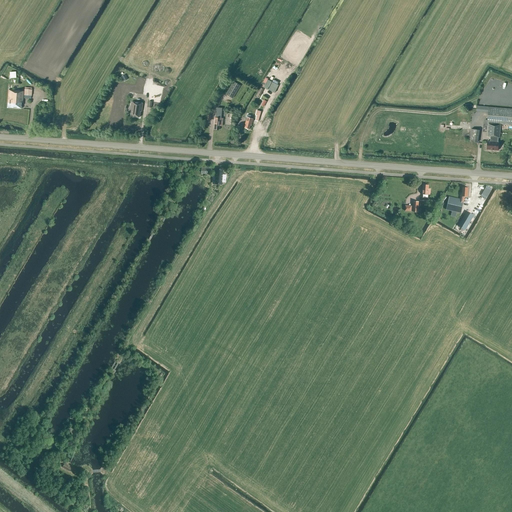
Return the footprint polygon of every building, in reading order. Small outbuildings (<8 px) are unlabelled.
[(274,93),(278,86),(267,80),(263,88),(274,93)] [(152,93),(155,85),(145,81),(142,89),(152,93)] [(240,86),(234,82),(226,95),(232,98),(240,86)] [(31,99),(31,90),(23,89),(23,91),(19,91),(8,90),(7,108),(21,109),(22,103),(23,95),(24,95),(24,98),(31,99)] [(140,111),(141,112),(143,103),(131,102),(130,110),(131,110),(131,116),(139,117),(140,111)] [(221,118),(222,106),(217,106),(216,114),(215,118),(214,124),(215,124),(214,130),(219,130),(219,126),(222,126),(223,118),(221,118)] [(511,125),(511,109),(489,107),(488,112),(487,123),(489,123),(487,137),(490,137),(490,142),(488,142),(487,150),(497,150),(499,149),(499,147),(497,146),(498,142),(499,142),(500,124),(511,125)] [(252,123),(253,120),(250,119),(250,117),(247,116),(245,124),(246,124),(245,128),(249,129),(251,122),(252,123)] [(478,142),(479,130),(471,129),(469,141),(478,142)] [(226,182),(226,175),(223,175),(223,169),(217,169),(216,175),(213,175),(213,180),(215,180),(215,184),(222,185),(222,182),(226,182)] [(422,194),(430,195),(430,189),(428,189),(429,185),(423,184),(422,194)] [(460,199),(449,197),(446,210),(461,213),(464,196),(467,197),(468,188),(462,187),(462,193),(460,193),(460,196),(460,199)] [(418,213),(418,202),(413,201),(413,206),(405,206),(404,211),(412,212),(418,213)] [(465,230),(474,215),(466,211),(458,226),(465,230)] [(69,472),(71,467),(64,463),(62,468),(69,472)]
